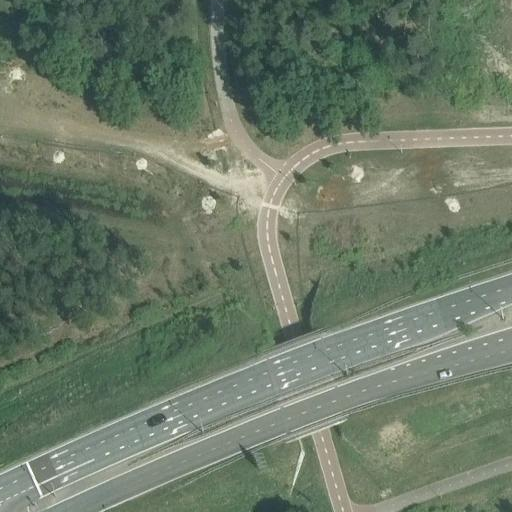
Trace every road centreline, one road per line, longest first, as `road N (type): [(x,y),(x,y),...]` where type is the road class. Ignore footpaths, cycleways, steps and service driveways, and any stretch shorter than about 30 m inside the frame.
road 1 (primary): [(511,288),(324,354),(0,487)]
road 2 (primary): [(74,511),(286,426),(511,350)]
